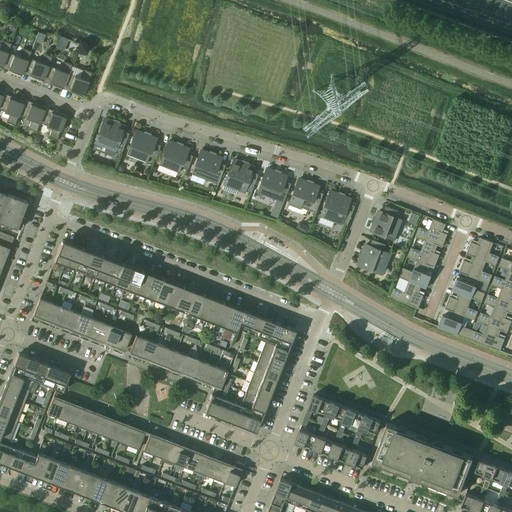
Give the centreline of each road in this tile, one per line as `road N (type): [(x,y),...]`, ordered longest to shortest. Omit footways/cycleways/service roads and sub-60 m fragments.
road 1 (residential): [(89,113),(102,97),(373,184)]
road 2 (tertiary): [(62,186),(198,226),(330,298)]
road 3 (tertiary): [(334,288),(216,224),(65,178)]
road 4 (residential): [(49,220),(320,323)]
road 5 (tertiary): [(330,298),(511,382)]
road 6 (tertiary): [(511,372),(421,336),(334,288)]
road 7 (residential): [(414,511),(268,452)]
road 8 (residential): [(268,452),(320,323)]
road 9 (residential): [(5,335),(49,220)]
